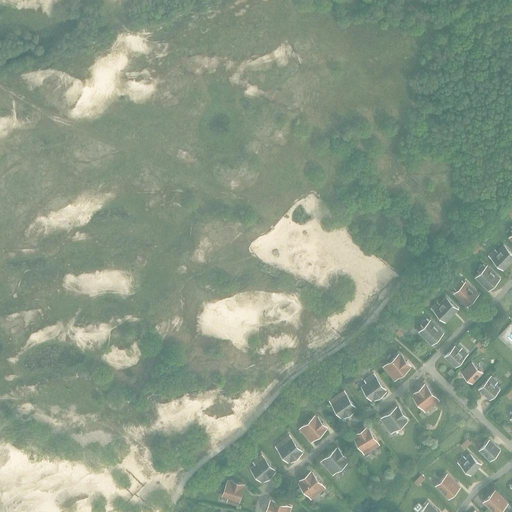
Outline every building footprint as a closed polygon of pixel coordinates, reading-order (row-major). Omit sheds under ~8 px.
[(491,257),(503,269),(511,259),(511,253),(504,245),(491,257)] [(475,277),(488,289),(499,278),(487,265),(475,277)] [(454,293),(466,305),(478,294),(465,281),(454,293)] [(434,310),(445,321),(457,308),(446,297),(434,310)] [(419,331),(431,344),(443,332),(430,320),(419,331)] [(445,356),(455,366),(465,356),(454,346),(445,356)] [(406,361),(405,362),(398,354),(386,364),(390,369),(387,371),(394,380),(409,367),(409,366),(410,365),(406,361)] [(462,372),(472,382),(482,372),(471,362),(462,372)] [(380,393),(381,394),(385,390),(384,389),(385,389),(373,373),(364,379),(366,382),(361,386),(371,399),(380,393)] [(479,389),(489,398),(499,388),(488,378),(479,389)] [(426,385),(425,385),(424,384),(420,388),(421,389),(412,395),(423,408),(428,404),(430,407),(438,400),(426,385)] [(349,410),(350,411),(355,408),(354,407),(355,407),(343,390),(334,396),(337,399),(331,403),(341,416),(349,410)] [(400,411),(401,411),(398,406),(397,407),(396,406),(380,418),(387,427),(390,425),(393,430),(406,420),(400,411)] [(322,422),(321,423),(314,415),(302,426),(306,431),(303,433),(311,441),(326,428),(325,428),(326,427),(322,422)] [(368,427),(367,428),(367,426),(362,429),(363,431),(354,436),(362,450),(367,447),(369,450),(379,444),(368,427)] [(296,454),(297,455),(302,452),(301,450),(289,435),(280,441),(282,444),(278,448),(288,461),(296,454)] [(479,450),(489,459),(499,449),(489,439),(479,450)] [(340,452),(341,451),(338,447),(336,448),(321,461),(328,469),(331,466),(335,471),(347,460),(340,452)] [(269,473),(270,474),(275,471),(274,470),(274,469),(261,454),(253,461),(255,464),(251,468),(261,480),(269,473)] [(460,464),(470,474),(480,463),(470,454),(460,464)] [(312,472),(311,472),(310,471),(306,475),(307,476),(299,482),(309,495),(314,491),(316,494),(324,487),(312,472)] [(435,485),(448,498),(459,486),(447,474),(435,485)] [(238,482),(237,484),(227,480),(222,496),(228,497),(227,501),(237,504),(243,486),(243,485),(243,484),(238,482)] [(483,502),(493,511),(497,511),(507,502),(494,490),(483,502)] [(288,511),(290,507),(272,499),(272,500),(270,500),(268,505),(270,505),(267,511),(288,511)] [(418,511),(437,511),(428,502),(418,511)]
